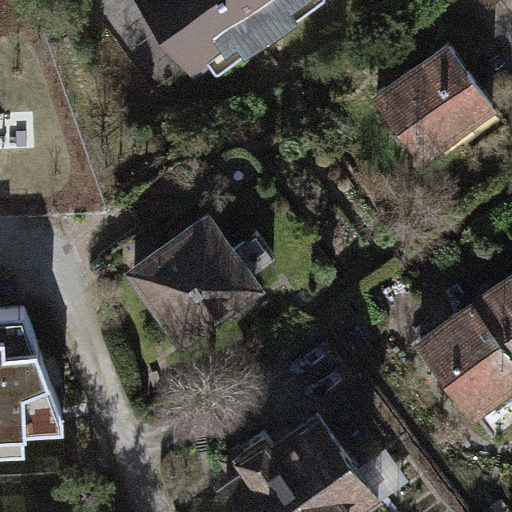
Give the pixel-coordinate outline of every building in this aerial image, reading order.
[(150,0),(194,61),(238,29),(246,39),(294,5),(290,0),(150,0)] [(375,90),(421,155),(493,104),(447,39),(375,90)] [(183,160),(127,200),(145,225),(201,185),(183,160)] [(136,266),(183,332),(217,307),(232,307),(247,297),(246,286),(257,279),(252,271),(275,254),(256,228),(231,246),(209,214),(136,266)] [(511,271),(472,299),(511,355),(511,271)] [(0,456),(33,456),(34,414),(66,413),(30,288),(0,289),(0,456)] [(471,409),(511,380),(511,355),(472,299),(420,336),(471,409)] [(367,511),(354,493),(364,486),(312,411),(268,440),(259,426),(230,446),(241,461),(218,476),(243,511),(367,511)]
